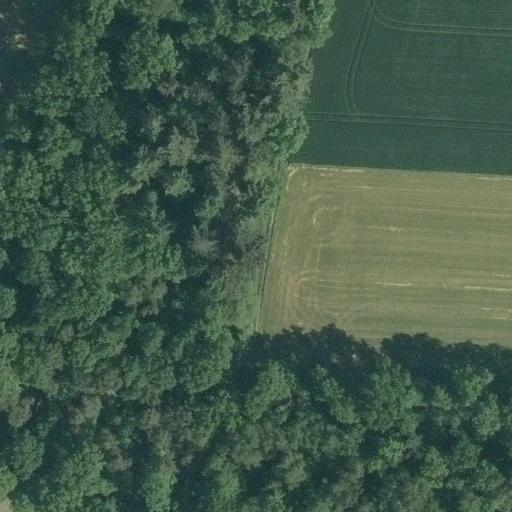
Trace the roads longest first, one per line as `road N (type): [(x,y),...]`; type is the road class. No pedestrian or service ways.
road 1 (track): [(180,511),(256,334),(327,0)]
road 2 (track): [(0,315),(171,0)]
